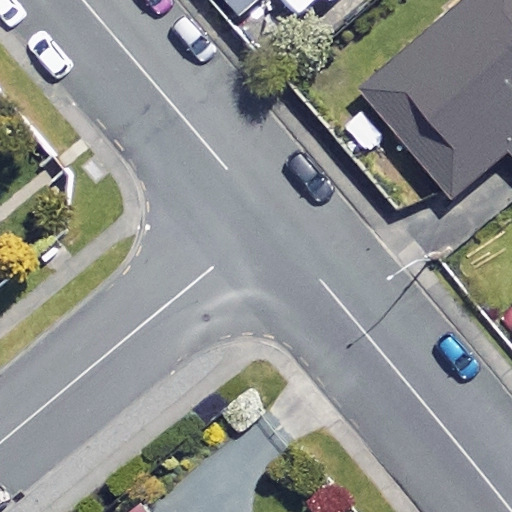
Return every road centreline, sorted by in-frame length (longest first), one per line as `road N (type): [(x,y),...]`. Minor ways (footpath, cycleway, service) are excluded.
road 1 (residential): [(510,511),(270,220)]
road 2 (residential): [(270,220),(0,444)]
road 3 (residential): [(270,220),(83,0)]
